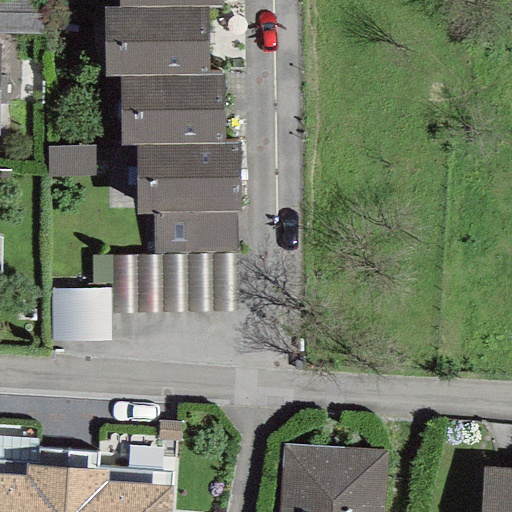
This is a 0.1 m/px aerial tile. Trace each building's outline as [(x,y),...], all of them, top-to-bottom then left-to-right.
[(45,0),(0,0),(0,33),(46,34),(45,0)] [(115,0),(116,8),(207,7),(220,7),(220,0),(115,0)] [(103,9),(104,76),(118,76),(208,75),(207,7),(116,8),(103,9)] [(208,75),(118,76),(121,147),(136,146),(223,144),(222,75),(208,75)] [(223,144),(136,146),(137,214),(153,214),(154,253),(234,252),(233,212),(239,212),(238,145),(223,144)] [(95,177),(94,146),(46,147),(47,178),(95,177)] [(235,255),(110,257),(111,314),(236,312),(235,255)] [(90,258),(91,284),(110,284),(110,257),(90,258)] [(51,342),(110,341),(110,289),(49,290),(51,342)] [(385,511),(388,449),(281,444),(278,511),(385,511)] [(169,511),(172,474),(97,469),(98,454),(37,450),(36,464),(0,461),(0,511),(169,511)] [(511,511),(511,469),(483,468),(480,511),(511,511)]
